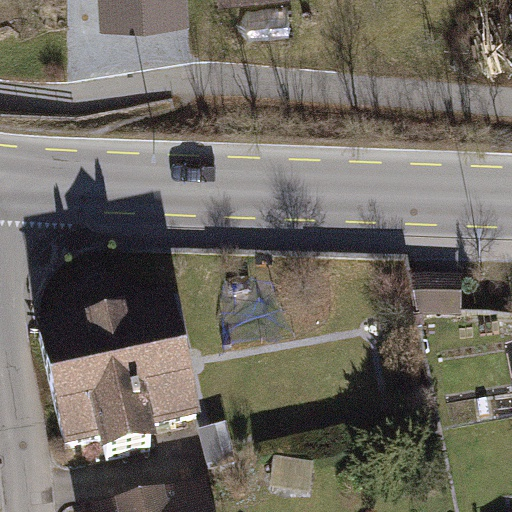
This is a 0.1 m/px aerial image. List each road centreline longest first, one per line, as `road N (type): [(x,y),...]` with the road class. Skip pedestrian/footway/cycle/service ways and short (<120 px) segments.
road 1 (primary): [(511,201),(0,181)]
road 2 (residential): [(0,317),(26,511)]
